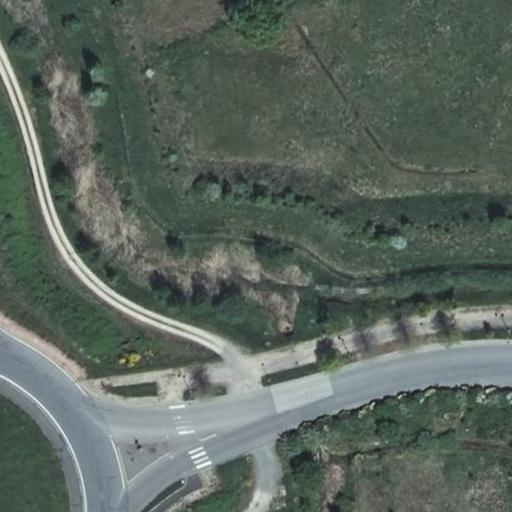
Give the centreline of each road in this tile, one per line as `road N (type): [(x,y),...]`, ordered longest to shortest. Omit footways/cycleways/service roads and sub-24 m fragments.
road 1 (track): [(257,511),(271,472),(249,361),(154,314),(69,249),(27,74),(0,28)]
road 2 (unclassified): [(256,418),(460,364),(511,361)]
road 3 (unclassified): [(256,418),(79,422)]
road 4 (unclassified): [(107,509),(256,418)]
